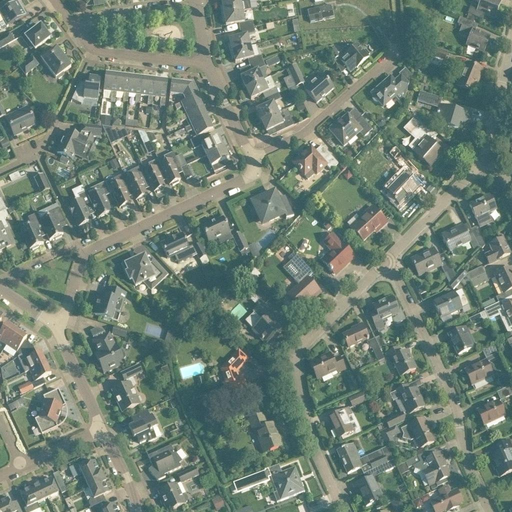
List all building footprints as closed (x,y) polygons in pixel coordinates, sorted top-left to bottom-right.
[(4,21),(3,22),(6,28),(8,27),(17,21),(17,22),(28,16),(24,9),(22,10),(17,2),(12,5),(8,0),(7,0),(0,4),(0,16),(1,16),(4,21)] [(248,0),(234,0),(234,1),(222,3),(222,7),(220,8),(222,15),(243,12),(250,11),(248,0)] [(387,17),(385,0),(369,0),(371,19),(387,17)] [(467,15),(483,21),(485,15),(487,16),(486,16),(489,17),(494,19),(500,4),(490,0),(482,0),(477,11),(470,8),(467,15)] [(238,25),(239,31),(253,28),(253,22),(245,24),(243,12),(222,15),(223,23),(225,23),(226,27),(238,25)] [(330,13),(306,14),(307,26),(331,25),(330,13)] [(467,46),(483,53),(489,38),(480,34),(470,30),(472,24),(459,19),(457,25),(462,27),(458,35),(469,39),(467,46)] [(21,37),(31,51),(33,49),(35,51),(42,45),(50,39),(40,26),(34,31),(32,29),(21,37)] [(228,45),(230,53),(251,47),(248,36),(255,34),(253,28),(239,31),(241,37),(229,41),(230,45),(228,45)] [(0,40),(0,49),(13,42),(9,35),(0,40)] [(431,37),(427,44),(434,47),(437,40),(431,37)] [(365,51),(363,52),(357,45),(345,55),(346,56),(340,61),(350,73),(356,68),(357,69),(369,58),(367,57),(369,55),(365,51)] [(247,60),(249,67),(263,62),(261,56),(254,59),(251,47),(230,53),(232,60),(234,60),(235,64),(247,60)] [(50,71),(56,79),(59,80),(64,76),(63,73),(71,68),(56,49),(49,55),(41,61),(50,71)] [(328,52),(333,61),(339,58),(334,49),(328,52)] [(427,57),(444,62),(447,54),(430,49),(427,57)] [(20,69),(25,76),(38,66),(33,59),(20,69)] [(241,79),(246,89),(263,81),(259,71),(266,68),(263,62),(249,67),(252,73),(241,79)] [(466,91),(469,92),(469,91),(473,93),(477,84),(475,84),(480,71),(482,71),(466,64),(457,87),(466,90),(466,91)] [(288,71),(296,88),(304,84),(296,67),(288,71)] [(110,101),(115,101),(116,94),(118,76),(110,76),(111,74),(106,74),(103,96),(104,92),(111,93),(110,101)] [(118,75),(118,76),(116,94),(124,94),(123,102),(128,103),(128,95),(130,78),(123,77),(123,76),(118,75)] [(305,91),(310,97),(316,104),(333,89),(322,76),(305,91)] [(136,96),(135,104),(140,104),(141,97),(143,79),(135,79),(135,77),(130,77),(130,78),(128,95),(136,96)] [(403,100),(404,100),(408,85),(401,77),(394,83),(390,78),(372,95),(373,97),(372,99),(372,101),(374,103),(376,103),(378,103),(383,108),(398,94),(403,100)] [(72,101),(81,105),(84,100),(98,102),(100,80),(89,78),(88,87),(85,87),(80,85),(80,84),(80,83),(72,101)] [(147,105),(152,106),(153,98),(155,81),(147,80),(148,79),(143,78),(143,79),(141,97),(148,98),(147,105)] [(160,99),(160,107),(164,107),(168,83),(160,82),(160,80),(155,80),(155,81),(153,98),(160,99)] [(183,98),(185,102),(197,97),(200,96),(194,83),(181,81),(180,84),(171,83),(170,96),(183,98)] [(262,95),(265,100),(278,94),(275,89),(268,92),(263,81),(246,89),(251,100),(262,95)] [(419,93),(417,100),(438,106),(440,99),(419,93)] [(256,111),(261,122),(278,114),(274,104),(281,100),(278,94),(265,100),(267,106),(256,111)] [(197,97),(185,102),(174,107),(176,111),(183,108),(186,115),(203,107),(201,103),(200,104),(197,97)] [(302,105),(296,107),(299,113),(305,111),(302,105)] [(203,108),(203,107),(186,115),(175,120),(177,125),(188,120),(191,126),(208,119),(207,114),(205,115),(202,108),(203,108)] [(438,109),(434,123),(447,127),(457,130),(459,124),(464,126),(466,122),(468,122),(470,116),(461,113),(440,107),(439,107),(438,109)] [(23,133),(22,131),(35,125),(28,111),(20,115),(19,112),(6,119),(14,137),(23,133)] [(278,114),(261,122),(266,133),(274,129),(277,134),(293,127),(289,118),(282,121),(278,114)] [(348,116),(329,132),(344,148),(360,134),(364,138),(368,134),(364,130),(368,126),(361,117),(354,123),(348,116)] [(100,127),(109,128),(110,118),(101,117),(100,127)] [(210,126),(207,120),(209,119),(208,119),(191,126),(185,129),(187,134),(193,131),(196,137),(193,139),(193,140),(203,135),(214,130),(212,126),(210,126)] [(408,148),(413,152),(430,167),(443,153),(419,132),(422,127),(413,120),(403,130),(415,141),(408,148)] [(85,135),(100,137),(101,129),(86,127),(85,135)] [(112,129),(102,128),(110,146),(117,142),(112,129)] [(81,139),(67,132),(57,154),(62,156),(60,162),(67,165),(69,160),(71,161),(74,154),(81,158),(84,151),(90,154),(93,147),(88,144),(90,140),(82,136),(81,139)] [(145,134),(150,144),(156,141),(153,134),(149,134),(145,134)] [(202,146),(206,157),(224,149),(218,138),(207,143),(203,135),(193,140),(190,142),(194,150),(202,146)] [(0,141),(0,144),(3,151),(10,147),(6,139),(0,141)] [(305,177),(308,181),(315,174),(317,175),(326,167),(331,172),(338,165),(322,147),(315,153),(311,148),(293,164),(304,177),(305,177)] [(229,160),(224,149),(206,157),(214,173),(223,169),(220,164),(229,160)] [(388,154),(402,170),(408,164),(394,149),(388,154)] [(166,164),(160,167),(165,177),(169,186),(180,181),(176,172),(180,170),(180,169),(173,153),(164,158),(166,164)] [(151,171),(145,174),(150,184),(154,193),(156,192),(157,193),(160,192),(163,190),(163,189),(165,188),(163,184),(161,179),(165,177),(160,167),(157,160),(148,165),(151,171)] [(116,161),(110,164),(113,172),(119,169),(116,161)] [(21,178),(37,171),(35,166),(19,174),(21,178)] [(98,169),(102,176),(108,173),(104,166),(98,169)] [(187,166),(180,169),(180,170),(186,181),(192,178),(187,166)] [(132,178),(126,181),(131,192),(131,193),(133,197),(136,202),(138,200),(139,202),(142,200),(145,199),(144,198),(147,196),(145,192),(143,187),(148,185),(143,176),(140,168),(129,172),(132,178)] [(348,173),(343,176),(347,181),(352,177),(348,173)] [(393,202),(394,203),(395,202),(399,206),(406,199),(405,198),(418,186),(406,174),(387,192),(395,200),(393,202)] [(34,179),(41,195),(49,191),(42,175),(34,179)] [(115,185),(107,188),(110,194),(112,193),(115,200),(119,209),(122,208),(122,209),(126,208),(129,206),(128,205),(131,204),(128,199),(126,195),(131,192),(126,181),(123,175),(113,180),(115,185)] [(99,192),(87,198),(91,205),(95,214),(96,214),(99,219),(111,213),(108,206),(107,206),(107,204),(108,204),(105,197),(110,195),(110,194),(107,188),(105,184),(105,183),(97,187),(99,192)] [(85,208),(91,205),(87,198),(85,193),(78,196),(80,201),(71,205),(72,207),(68,209),(72,217),(73,217),(79,228),(91,222),(88,215),(86,215),(86,212),(87,211),(85,208)] [(274,194),(252,204),(256,213),(259,219),(265,216),(268,224),(285,215),(287,220),(293,217),(289,206),(285,197),(278,201),(274,194)] [(491,222),(488,214),(496,211),(489,197),(469,207),(479,228),(491,222)] [(298,205),(294,210),(300,216),(305,211),(298,205)] [(347,225),(352,230),(363,242),(379,228),(380,230),(387,224),(372,208),(367,212),(368,214),(361,221),(356,216),(347,225)] [(49,218),(40,222),(45,232),(49,242),(55,239),(55,241),(62,238),(61,236),(63,235),(59,226),(65,223),(58,209),(49,213),(49,218)] [(4,220),(9,218),(6,211),(0,213),(0,252),(1,252),(1,251),(11,246),(3,229),(7,227),(4,220)] [(39,235),(45,232),(40,222),(37,214),(28,219),(31,226),(21,231),(30,251),(32,250),(32,251),(39,248),(38,247),(43,244),(39,235)] [(202,230),(200,231),(202,235),(204,235),(205,238),(208,244),(217,240),(230,234),(227,227),(223,218),(201,229),(202,230)] [(323,227),(328,231),(333,226),(329,221),(323,227)] [(442,236),(450,254),(470,244),(462,227),(453,231),(454,233),(444,239),(442,236)] [(470,231),(480,251),(485,247),(476,228),(470,231)] [(232,237),(240,254),(248,250),(240,233),(232,237)] [(161,245),(165,254),(167,260),(175,256),(175,257),(176,258),(178,258),(180,257),(182,255),(182,254),(181,253),(189,250),(186,244),(182,235),(161,245)] [(329,271),(331,273),(332,272),(334,275),(345,265),(346,266),(354,258),(347,251),(332,235),(323,244),(331,252),(321,261),(330,270),(329,271)] [(485,256),(489,266),(499,261),(510,255),(502,240),(489,246),(492,253),(485,256)] [(200,245),(193,248),(200,261),(206,257),(207,257),(200,245)] [(413,266),(414,268),(414,267),(419,277),(441,266),(433,250),(411,261),(413,265),(413,266)] [(287,296),(288,297),(282,302),(290,311),(296,306),(299,309),(309,300),(311,302),(320,293),(308,280),(313,274),(297,256),(291,262),(302,274),(294,281),(298,286),(287,296)] [(132,260),(123,265),(127,274),(131,283),(133,282),(135,288),(144,284),(149,289),(156,282),(159,285),(167,277),(159,269),(154,263),(148,266),(147,263),(144,257),(138,260),(133,262),(132,260)] [(441,268),(449,285),(455,278),(449,264),(441,268)] [(467,275),(470,281),(485,274),(482,268),(467,275)] [(511,272),(510,269),(495,277),(504,295),(511,290),(511,272)] [(455,278),(449,285),(448,286),(453,290),(467,275),(463,270),(455,278)] [(485,274),(470,281),(474,289),(488,282),(485,274)] [(249,290),(252,293),(247,297),(255,305),(259,308),(254,313),(254,314),(246,322),(253,331),(265,345),(283,328),(276,321),(277,320),(270,313),(264,306),(270,300),(265,295),(256,284),(249,290)] [(103,303),(97,301),(92,315),(102,318),(111,321),(113,313),(120,315),(123,303),(126,296),(124,296),(116,292),(106,289),(104,298),(103,303)] [(454,294),(433,304),(440,319),(461,310),(461,309),(468,306),(461,291),(454,294)] [(511,299),(511,298),(484,311),(485,313),(487,317),(489,321),(499,316),(500,320),(506,317),(511,328),(511,299)] [(373,307),(376,313),(370,316),(377,331),(384,328),(383,326),(388,324),(386,321),(392,319),(394,324),(397,325),(405,321),(401,312),(398,313),(391,299),(373,307)] [(485,313),(469,320),(472,327),(482,322),(484,325),(490,322),(489,321),(487,317),(485,313)] [(0,333),(0,342),(6,346),(16,331),(6,325),(4,328),(1,332),(0,333)] [(342,336),(347,346),(348,349),(366,341),(368,341),(361,325),(355,328),(356,330),(342,336)] [(112,335),(122,338),(126,339),(128,332),(114,328),(112,335)] [(448,336),(458,356),(467,352),(475,348),(466,328),(448,336)] [(92,342),(98,354),(95,356),(103,374),(124,365),(122,360),(124,359),(125,357),(123,352),(120,351),(118,352),(115,346),(114,346),(109,334),(106,336),(103,331),(97,329),(90,332),(93,338),(95,337),(96,341),(92,342)] [(6,346),(20,356),(33,347),(24,342),(27,338),(16,331),(6,346)] [(381,337),(374,340),(379,351),(380,350),(385,348),(381,337)] [(378,363),(384,360),(380,350),(379,351),(374,340),(367,343),(370,350),(372,349),(378,363)] [(152,346),(154,353),(165,350),(162,343),(152,346)] [(498,354),(495,346),(482,352),(486,360),(498,354)] [(25,374),(29,372),(46,364),(41,353),(36,355),(33,347),(20,356),(18,358),(25,374)] [(386,355),(389,361),(391,360),(400,378),(416,370),(407,352),(401,355),(398,349),(386,355)] [(240,398),(248,395),(241,378),(238,379),(236,372),(248,360),(239,352),(222,368),(225,376),(223,376),(226,384),(223,385),(229,402),(232,401),(233,403),(234,403),(236,404),(238,403),(239,403),(240,401),(241,399),(240,398)] [(310,365),(317,380),(336,371),(337,374),(345,370),(339,358),(332,361),(330,355),(310,365)] [(465,372),(472,386),(481,382),(492,377),(486,362),(474,368),(465,372)] [(46,364),(29,372),(34,383),(31,385),(33,390),(45,385),(43,379),(51,375),(46,364)] [(112,392),(122,414),(140,406),(132,388),(134,386),(133,383),(135,382),(133,378),(142,374),(138,366),(121,375),(124,382),(126,381),(127,385),(112,392)] [(198,379),(200,386),(206,384),(204,377),(198,379)] [(356,382),(348,386),(351,392),(359,389),(356,382)] [(397,406),(401,414),(385,422),(389,430),(406,422),(402,415),(408,413),(409,415),(424,408),(416,390),(410,393),(407,387),(395,393),(390,395),(393,402),(398,399),(400,404),(397,406)] [(509,388),(503,391),(497,393),(501,401),(511,395),(511,393),(510,389),(509,388)] [(44,403),(39,417),(38,419),(35,421),(42,436),(57,429),(56,425),(56,424),(62,410),(62,408),(66,407),(58,391),(43,398),(45,402),(44,403)] [(349,400),(353,409),(366,403),(362,394),(349,400)] [(8,407),(10,412),(26,403),(23,399),(8,407)] [(168,403),(171,410),(179,406),(176,399),(168,403)] [(477,412),(484,426),(493,422),(504,416),(497,402),(486,408),(477,412)] [(332,427),(338,440),(354,432),(356,431),(355,430),(353,431),(347,419),(352,417),(349,409),(345,411),(329,418),(333,426),(332,427)] [(128,428),(132,436),(134,440),(136,438),(139,445),(147,442),(148,443),(156,439),(152,431),(154,430),(152,425),(155,423),(152,417),(149,418),(147,412),(131,420),(134,426),(131,427),(128,428)] [(248,421),(253,433),(255,432),(264,454),(273,451),(282,447),(273,425),(266,428),(262,416),(248,421)] [(403,439),(411,442),(414,440),(419,450),(434,443),(423,421),(416,424),(415,423),(401,430),(404,436),(403,439)] [(381,434),(384,441),(391,438),(399,434),(396,427),(395,428),(388,431),(381,434)] [(491,458),(493,462),(491,463),(492,465),(493,465),(494,468),(495,471),(497,470),(500,478),(509,474),(511,472),(511,463),(511,461),(511,459),(511,448),(511,449),(509,442),(503,444),(494,448),(497,455),(491,458)] [(341,451),(337,453),(348,475),(357,471),(358,470),(360,469),(363,468),(369,465),(369,464),(366,458),(360,460),(356,453),(353,446),(349,447),(343,450),(343,449),(341,450),(341,451)] [(153,469),(150,472),(149,470),(148,471),(157,482),(165,478),(164,475),(168,472),(169,473),(169,474),(181,468),(179,464),(182,462),(176,454),(175,455),(171,447),(147,457),(153,469)] [(384,456),(371,463),(374,470),(379,468),(393,461),(390,457),(386,448),(381,450),(384,456)] [(421,459),(419,460),(420,463),(415,466),(416,467),(425,471),(428,478),(425,479),(429,486),(435,483),(436,484),(437,487),(446,483),(444,480),(450,478),(439,454),(429,458),(428,455),(421,458),(421,459)] [(418,457),(405,463),(408,469),(415,466),(420,463),(419,460),(418,457)] [(81,474),(84,480),(100,472),(99,472),(94,462),(88,465),(87,461),(69,469),(73,478),(81,474)] [(383,474),(396,468),(393,462),(393,461),(379,468),(383,474)] [(397,468),(401,476),(409,472),(405,464),(397,468)] [(269,469),(251,477),(254,484),(271,477),(280,502),(295,496),(304,493),(295,468),(281,473),(278,466),(269,469)] [(177,477),(181,484),(198,476),(195,469),(177,477)] [(84,480),(89,490),(105,482),(100,472),(84,480)] [(40,483),(47,499),(58,494),(51,479),(41,484),(40,483)] [(371,479),(353,487),(356,486),(366,507),(381,500),(371,479)] [(56,483),(61,495),(67,492),(62,480),(56,483)] [(89,504),(91,508),(105,502),(103,496),(109,494),(104,483),(105,483),(105,482),(89,490),(93,499),(90,500),(89,504)] [(40,483),(30,488),(37,504),(47,499),(40,483)] [(159,494),(167,511),(169,511),(185,505),(187,503),(188,501),(187,498),(186,496),(183,495),(181,496),(176,486),(159,494)] [(438,492),(441,498),(430,503),(432,507),(434,511),(443,511),(451,509),(452,511),(458,508),(457,506),(462,504),(456,491),(451,494),(448,487),(438,492)] [(37,504),(30,488),(29,488),(30,489),(20,494),(26,508),(24,510),(25,511),(35,511),(40,510),(37,504)] [(211,502),(214,508),(223,503),(220,498),(211,502)] [(0,510),(0,511),(20,511),(16,503),(11,505),(8,499),(0,502),(0,510)] [(420,500),(414,503),(417,510),(423,507),(420,500)] [(117,511),(114,504),(108,507),(105,502),(91,508),(89,509),(90,511),(117,511)] [(294,511),(308,511),(306,502),(293,505),(294,511)]
